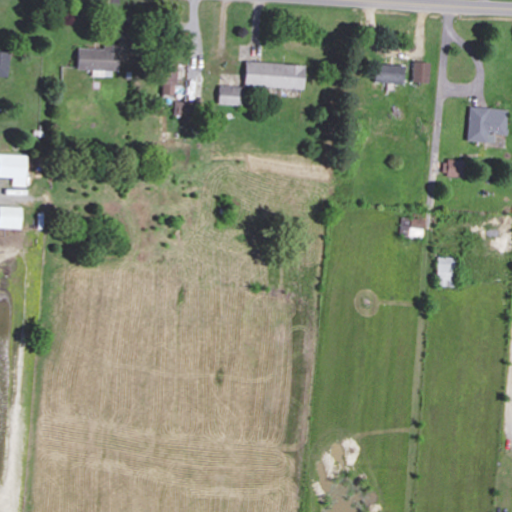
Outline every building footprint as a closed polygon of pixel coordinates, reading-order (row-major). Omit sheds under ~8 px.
[(79,71),(121,71),(121,47),(79,47),(79,71)] [(0,53),(0,76),(10,77),(12,54),(0,53)] [(307,89),(308,64),(247,62),(247,86),(307,89)] [(432,62),(414,62),(414,83),(432,83),(432,62)] [(376,84),(406,84),(407,65),(376,65),(376,84)] [(220,106),(244,106),(244,86),(220,86),(220,106)] [(510,109),(471,107),(469,141),(497,143),(497,134),(509,134),(510,109)] [(29,154),(0,154),(0,178),(13,178),(13,187),(29,187),(29,154)] [(466,161),(446,161),(446,177),(466,177),(466,161)] [(24,207),(0,207),(0,229),(24,229),(24,207)] [(400,239),(426,240),(426,219),(400,219),(400,239)] [(460,258),(438,258),(438,287),(460,287),(460,258)]
